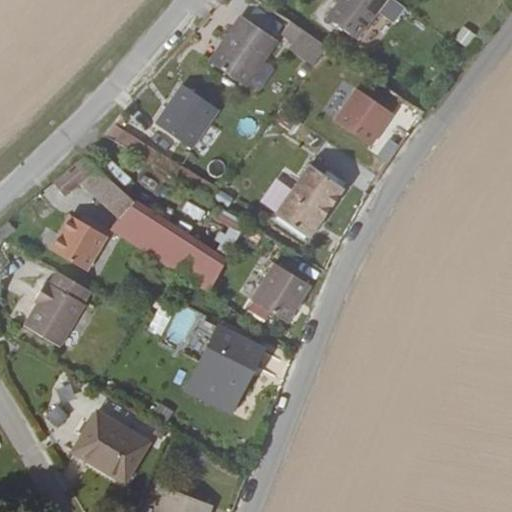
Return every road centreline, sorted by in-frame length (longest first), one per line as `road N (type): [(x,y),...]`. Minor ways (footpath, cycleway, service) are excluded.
road 1 (residential): [(511,35),(337,286),(254,511)]
road 2 (residential): [(187,0),(115,89),(0,205)]
road 3 (residential): [(0,401),(59,511)]
